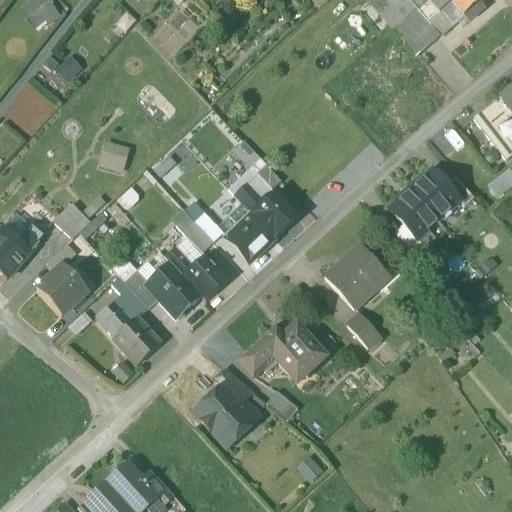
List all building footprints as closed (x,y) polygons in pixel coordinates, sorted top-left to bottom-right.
[(42,0),(39,0),(23,13),(39,33),(45,27),(47,29),(58,20),(42,0)] [(379,0),(376,3),(376,2),(371,6),(392,30),(415,11),(405,0),(379,0)] [(462,18),(446,0),(428,0),(415,11),(392,30),(416,58),(462,18)] [(405,0),(415,11),(428,0),(405,0)] [(446,0),(462,18),(483,0),(446,0)] [(66,86),(83,70),(71,57),(54,73),(66,86)] [(511,89),(499,99),(511,115),(511,89)] [(511,156),(511,115),(499,99),(472,120),(505,162),(511,156)] [(129,152),(104,145),(97,171),(122,178),(129,152)] [(271,170),(256,154),(245,163),(260,179),(271,170)] [(497,196),(511,186),(511,173),(511,171),(490,184),(497,196)] [(432,173),(410,193),(437,223),(458,204),(459,203),(445,188),(432,173)] [(473,200),(454,179),(445,188),(459,203),(458,204),(463,209),(473,200)] [(437,223),(410,193),(388,213),(402,227),(415,242),(416,242),(437,223)] [(274,194),(251,216),(275,242),(297,221),(274,194)] [(71,207),(51,225),(71,243),(89,226),(71,207)] [(217,230),(204,216),(193,225),(198,230),(213,246),(221,238),(222,236),(217,230)] [(238,229),(225,241),(248,266),(275,242),(251,216),(238,229)] [(31,230),(16,217),(2,233),(17,246),(31,230)] [(228,220),(217,230),(222,236),(221,238),(225,241),(238,229),(228,219),(228,220)] [(402,227),(393,236),(412,256),(421,247),(416,242),(415,242),(402,227)] [(31,230),(17,246),(29,256),(43,239),(31,229),(31,230)] [(213,246),(198,230),(186,240),(201,257),(201,256),(213,246)] [(2,233),(1,233),(0,234),(0,277),(6,283),(29,256),(17,246),(2,233)] [(201,257),(186,240),(174,251),(192,271),(204,259),(201,256),(201,257)] [(66,248),(46,267),(54,276),(63,268),(64,269),(76,258),(66,248)] [(192,271),(174,251),(164,261),(170,267),(182,280),(192,271)] [(363,252),(341,271),(338,268),(324,281),(352,312),(379,289),(375,284),(384,276),(363,252)] [(192,271),(182,280),(199,300),(205,306),(227,285),(204,259),(192,271)] [(148,287),(145,290),(157,303),(175,322),(199,300),(182,280),(170,267),(148,287)] [(64,269),(63,268),(54,276),(37,292),(61,319),(88,294),(64,269)] [(148,287),(136,274),(124,286),(148,312),(157,303),(145,290),(148,287)] [(124,286),(119,280),(110,288),(122,301),(141,320),(148,312),(124,286)] [(141,320),(122,301),(108,313),(126,333),(137,324),(138,325),(141,320)] [(137,324),(126,333),(108,313),(98,323),(116,343),(115,344),(138,369),(160,349),(138,325),(137,324)] [(366,325),(359,318),(346,329),(367,352),(380,341),(366,325)] [(296,323),(280,337),(275,331),(238,363),(252,378),(273,360),(295,385),(324,360),(301,335),(304,332),(296,323)] [(252,396),(225,373),(214,384),(221,391),(222,390),(238,408),(242,404),(243,405),(252,396)] [(238,408),(222,390),(221,391),(194,415),(202,423),(201,424),(210,434),(211,433),(222,445),(234,434),(239,440),(259,422),(243,405),(242,404),(238,408)] [(297,412),(275,394),(265,406),(286,424),(297,412)] [(126,469),(106,487),(127,511),(142,511),(154,502),(155,500),(142,485),(126,469)] [(172,498),(152,476),(142,485),(155,500),(154,502),(160,509),(172,498)] [(127,511),(106,487),(85,506),(90,511),(127,511)]
